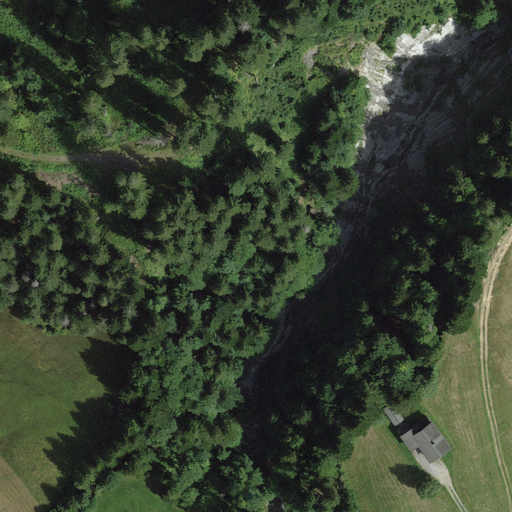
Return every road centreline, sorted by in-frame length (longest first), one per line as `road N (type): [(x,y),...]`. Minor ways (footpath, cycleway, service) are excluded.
road 1 (track): [(511,495),(484,374),(485,290),(511,234)]
road 2 (track): [(167,156),(58,158),(0,148)]
